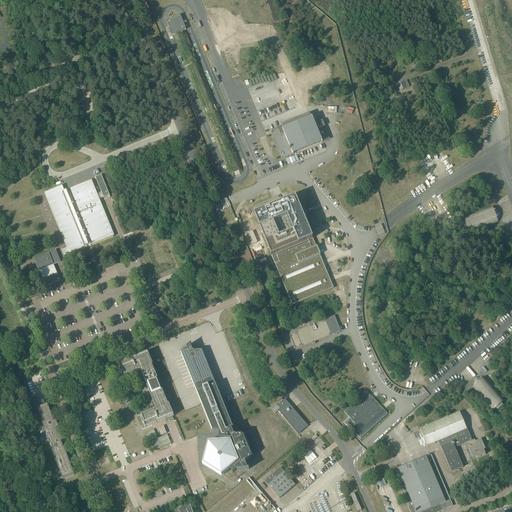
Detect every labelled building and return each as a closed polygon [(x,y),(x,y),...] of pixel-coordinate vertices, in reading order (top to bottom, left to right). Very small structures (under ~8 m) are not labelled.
[(406,81),(398,85),(400,91),(409,87),(406,81)] [(278,149),(278,150),(282,159),(283,159),(284,158),(294,154),(293,153),(321,142),(321,143),(322,142),(329,139),(329,138),(327,132),(325,129),(318,132),(312,117),(311,117),(311,118),(284,129),(283,129),(282,129),(278,131),(272,133),(273,136),(273,137),(278,149)] [(95,178),(103,198),(109,195),(101,175),(95,178)] [(68,249),(70,254),(65,256),(64,256),(65,257),(65,256),(70,254),(71,254),(76,252),(81,250),(82,250),(82,249),(84,249),(87,247),(87,248),(88,247),(87,246),(90,245),(91,246),(96,244),(97,243),(98,243),(102,241),(102,242),(102,241),(107,239),(108,239),(113,237),(114,237),(113,236),(111,231),(111,230),(111,231),(109,226),(109,225),(108,225),(107,220),(106,219),(104,215),(104,214),(102,209),(102,208),(100,203),(99,203),(99,202),(99,201),(98,200),(97,198),(98,198),(97,197),(96,195),(95,192),(93,187),(93,186),(91,181),(91,180),(90,181),(85,183),(84,183),(79,185),(74,187),(73,188),(68,190),(65,191),(64,191),(62,186),(62,185),(62,186),(57,188),(56,188),(51,190),(50,190),(46,192),(45,193),(47,198),(47,199),(48,199),(50,204),(49,204),(50,204),(52,209),(52,210),(54,215),(56,220),(56,221),(57,221),(59,226),(58,226),(59,227),(59,226),(61,231),(61,232),(63,235),(63,237),(63,238),(64,238),(65,242),(65,243),(66,243),(68,248),(68,249)] [(254,214),(292,306),(334,288),(296,197),(254,214)] [(492,207),(491,207),(463,218),(464,222),(462,223),(465,230),(467,229),(468,233),(477,230),(497,223),(498,222),(492,207)] [(381,224),(375,227),(379,236),(385,234),(381,224)] [(34,259),(35,260),(36,264),(39,271),(53,265),(54,265),(61,262),(59,259),(58,257),(56,250),(34,259)] [(57,274),(43,280),(46,287),(47,286),(60,281),(59,278),(58,278),(56,275),(57,274)] [(341,332),(334,316),(325,320),(318,323),(317,320),(308,324),(309,326),(299,331),(296,332),(296,333),(289,336),(295,349),(302,346),(302,347),(331,335),(341,332)] [(181,351),(182,355),(187,353),(199,383),(194,385),(213,432),(218,432),(219,448),(213,448),(210,461),(220,468),(225,464),(232,473),(235,470),(247,470),(244,463),(257,452),(250,434),(234,435),(231,429),(233,429),(212,378),(207,380),(196,350),(192,350),(189,343),(181,351)] [(119,364),(123,372),(124,376),(136,371),(140,370),(141,372),(147,386),(147,387),(149,392),(155,407),(156,408),(156,409),(157,410),(153,412),(153,411),(141,416),(142,420),(144,423),(145,427),(145,428),(152,425),(166,419),(171,417),(174,416),(169,404),(168,404),(167,403),(160,385),(159,382),(152,365),(153,364),(148,353),(148,352),(147,352),(135,358),(129,360),(119,364)] [(485,377),(472,387),(493,411),(496,408),(498,410),(503,405),(502,404),(505,401),(485,377)] [(348,417),(350,418),(353,422),(348,426),(360,439),(388,414),(384,410),(381,407),(374,399),(371,396),(368,393),(367,391),(366,392),(344,412),(348,417)] [(280,409),(278,411),(298,435),(308,426),(293,409),(285,399),(277,406),(280,409)] [(55,425),(54,421),(48,404),(44,406),(42,407),(41,407),(37,408),(42,422),(42,423),(44,429),(43,429),(44,433),(46,432),(46,433),(47,436),(50,446),(51,445),(53,452),(52,452),(62,480),(74,475),(64,448),(63,448),(63,447),(64,446),(63,443),(62,443),(61,442),(63,441),(62,438),(62,437),(57,424),(55,425)] [(465,444),(472,441),(467,429),(460,412),(420,429),(427,446),(438,442),(451,472),(463,468),(454,448),(465,444)] [(164,426),(157,429),(160,438),(167,435),(164,426)] [(474,440),(472,441),(465,444),(467,449),(468,448),(473,458),(477,457),(477,458),(485,455),(484,450),(485,449),(481,439),(475,442),(474,440)] [(300,453),(310,465),(317,458),(308,447),(300,453)] [(431,455),(393,471),(410,511),(438,511),(452,506),(431,455)] [(276,472),(264,482),(279,499),(295,485),(280,468),(276,472)] [(354,493),(350,495),(358,511),(361,510),(354,494),(354,493)]
